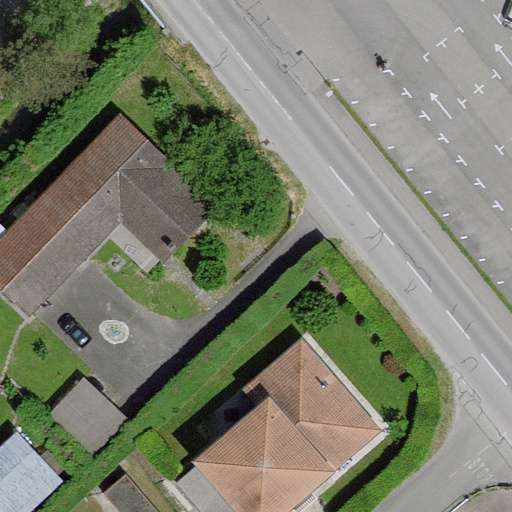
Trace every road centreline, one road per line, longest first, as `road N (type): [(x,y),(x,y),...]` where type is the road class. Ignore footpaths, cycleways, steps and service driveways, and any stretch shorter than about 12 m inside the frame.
road 1 (tertiary): [(192,0),(511,392)]
road 2 (residential): [(418,511),(511,434)]
